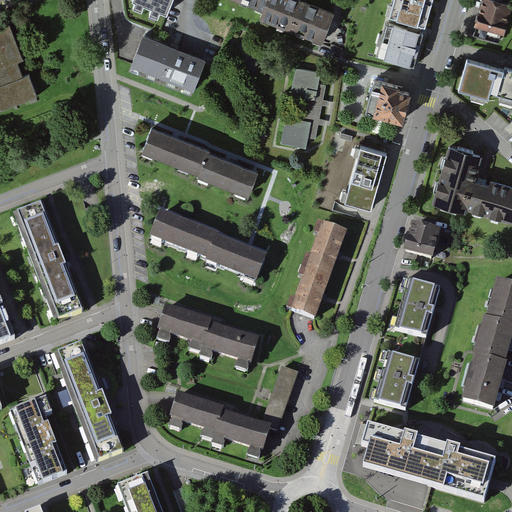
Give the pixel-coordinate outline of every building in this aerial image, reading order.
[(157,18),(160,13),(166,15),(172,0),(131,0),(131,1),(134,3),(132,8),(141,12),(144,6),(151,9),(148,15),(157,18)] [(333,13),(297,0),(238,0),(265,10),(261,19),(322,42),(333,13)] [(392,0),(388,16),(425,27),(432,0),(392,0)] [(511,8),(511,6),(489,0),(483,0),(475,31),(504,38),(511,8)] [(18,62),(24,60),(8,21),(0,24),(0,110),(38,96),(29,74),(24,76),(18,62)] [(376,57),(414,68),(423,35),(385,24),(382,35),(379,34),(376,45),(379,46),(376,57)] [(131,66),(193,90),(204,62),(143,37),(131,66)] [(489,93),(511,99),(511,69),(504,68),(504,69),(467,58),(458,89),(488,97),(489,93)] [(303,97),(299,120),(286,117),(281,144),(306,148),(308,136),(315,138),(326,85),(318,84),(320,73),(295,68),(290,95),(303,97)] [(375,80),(366,111),(399,119),(402,120),(409,93),(397,90),(398,86),(375,80)] [(207,150),(152,128),(142,151),(198,173),(206,152),(207,150)] [(345,201),(371,209),(387,153),(361,146),(345,201)] [(479,155),(447,147),(432,201),(511,222),(511,220),(511,188),(473,178),(479,155)] [(197,175),(248,195),(257,172),(206,152),(198,173),(197,175)] [(43,205),(13,216),(53,323),(54,324),(84,312),(43,205)] [(216,236),(160,214),(151,238),(207,260),(215,238),(216,236)] [(405,251),(435,259),(443,228),(414,220),(405,251)] [(292,311),(314,320),(346,233),(323,225),(292,311)] [(206,261),(256,281),(266,258),(215,238),(207,260),(206,261)] [(0,345),(16,339),(0,299),(0,279),(0,278),(0,345)] [(392,330),(426,340),(440,291),(406,282),(392,330)] [(511,350),(511,287),(497,283),(462,401),(494,411),(511,350)] [(200,353),(200,352),(201,353),(200,356),(212,360),(213,355),(212,355),(213,350),(239,359),(238,363),(236,363),(235,368),(247,372),(249,367),(247,366),(249,362),(251,363),(259,339),(210,324),(211,320),(166,306),(159,330),(161,330),(160,334),(159,333),(157,339),(169,343),(171,337),(169,337),(170,334),(193,341),(192,344),(190,344),(188,350),(200,353)] [(84,344),(53,356),(94,463),(125,452),(84,344)] [(404,410),(418,360),(388,351),(374,401),(404,410)] [(270,427),(278,430),(298,373),(281,367),(261,424),(270,427)] [(182,421),(204,428),(203,432),(202,431),(200,437),(211,441),(212,440),(221,411),(222,408),(178,394),(170,417),(172,418),(171,421),(170,421),(168,427),(181,431),(182,425),(181,425),(182,421)] [(67,475),(45,417),(52,414),(46,399),(10,413),(38,484),(38,486),(67,475)] [(212,440),(211,444),(223,448),(224,443),(223,442),(224,438),(251,446),(249,451),(248,450),(246,455),(259,460),(260,454),(259,454),(260,449),(263,450),(270,427),(261,424),(221,411),(212,440)] [(429,486),(484,502),(496,461),(367,424),(361,445),(369,447),(363,467),(429,486)] [(162,511),(148,475),(118,487),(127,511),(162,511)] [(173,492),(181,511),(192,511),(183,488),(178,490),(173,492)]
